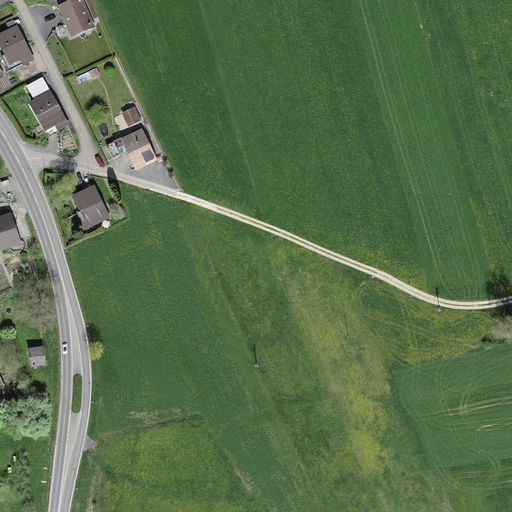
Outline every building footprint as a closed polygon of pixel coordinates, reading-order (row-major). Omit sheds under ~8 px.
[(55,11),(68,41),(92,31),(79,1),(55,11)] [(33,58),(18,30),(0,39),(0,49),(11,70),(33,58)] [(67,124),(51,92),(31,103),(47,134),(67,124)] [(133,110),(121,115),(126,126),(138,121),(133,110)] [(155,158),(141,131),(121,142),(135,168),(155,158)] [(106,219),(91,187),(70,197),(85,228),(106,219)] [(8,216),(0,218),(0,249),(16,244),(8,216)] [(40,349),(27,351),(30,367),(43,365),(40,349)]
